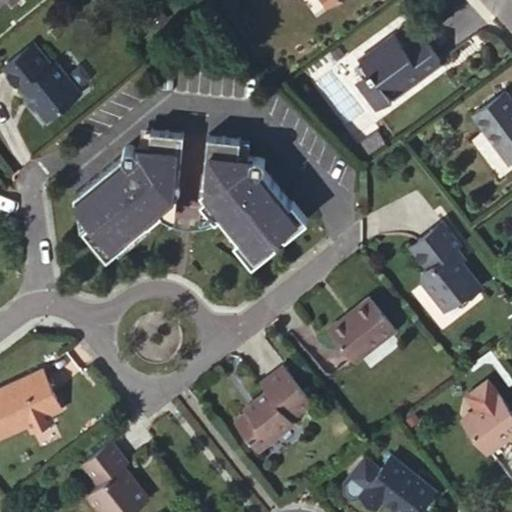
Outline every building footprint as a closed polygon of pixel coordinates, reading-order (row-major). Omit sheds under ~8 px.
[(98,83),(99,76),(77,48),(72,51),(54,30),(24,53),(47,81),(45,83),(57,97),(59,96),(65,104),(71,105),(98,83)] [(374,73),(370,75),(374,80),(362,89),(380,112),(413,86),(412,85),(443,60),(424,36),(408,49),(396,33),(380,44),(381,46),(361,62),(362,64),(366,62),(374,73)] [(374,80),(370,75),(359,85),(362,89),(374,80)] [(511,157),(511,93),(508,89),(478,112),(511,157)] [(93,219),(88,223),(108,247),(124,235),(143,219),(157,207),(179,189),(173,183),(178,179),(181,131),(150,126),(148,144),(138,143),(137,151),(130,144),(127,144),(124,147),(122,150),(122,154),(74,192),(75,199),(93,219)] [(284,235),(310,214),(296,197),(292,198),(264,164),(264,162),(265,159),(264,156),(262,153),(257,152),(254,153),(252,154),(238,153),(239,137),(206,133),(202,182),(205,186),(199,191),(253,257),(282,233),(284,235)] [(380,133),(360,147),(367,157),(387,143),(380,133)] [(161,211),(157,207),(143,219),(147,223),(161,211)] [(462,256),(465,252),(460,245),(463,242),(446,220),(412,247),(429,269),(425,273),(425,280),(447,308),(467,293),(473,294),(485,284),(466,261),(462,256)] [(108,247),(88,223),(83,227),(107,255),(127,238),(124,235),(108,247)] [(470,259),(465,252),(462,256),(466,261),(470,259)] [(356,359),(396,327),(371,296),(331,328),(356,359)] [(292,419),(314,402),(285,366),(263,383),(268,390),(245,408),(248,412),(237,422),(261,452),(296,424),(292,419)] [(49,414),(60,409),(42,369),(0,388),(0,435),(26,424),(29,430),(51,421),(49,414)] [(488,376),(467,392),(477,406),(463,417),(486,448),(511,429),(511,408),(498,390),(488,376)] [(102,511),(125,511),(146,497),(121,465),(126,462),(110,440),(81,462),(96,483),(84,493),(97,509),(101,510),(102,511)] [(362,496),(377,508),(383,499),(400,511),(416,511),(435,488),(391,454),(379,469),(367,459),(361,464),(346,483),(347,491),(353,496),(362,496)]
